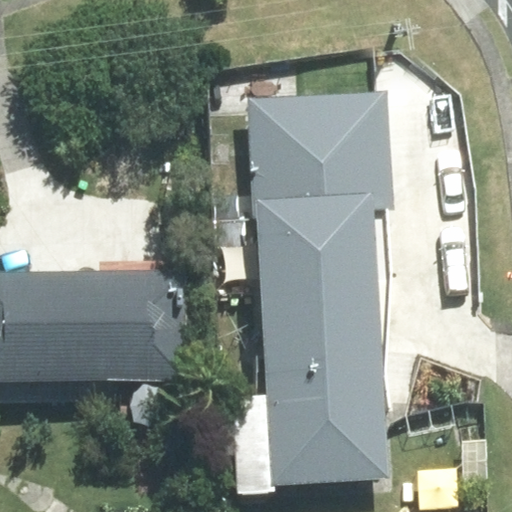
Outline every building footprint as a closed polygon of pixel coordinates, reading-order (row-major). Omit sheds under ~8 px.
[(452,182),(410,198),(432,258),(473,242),(452,182)] [(289,245),(365,240),(362,200),(286,206),(289,245)] [(277,491),(390,486),(379,244),(264,249),(277,491)] [(254,255),(221,256),(223,312),(255,311),(254,255)] [(0,388),(189,386),(188,278),(0,280),(0,388)] [(483,419),(445,421),(447,456),(485,455),(483,419)]
